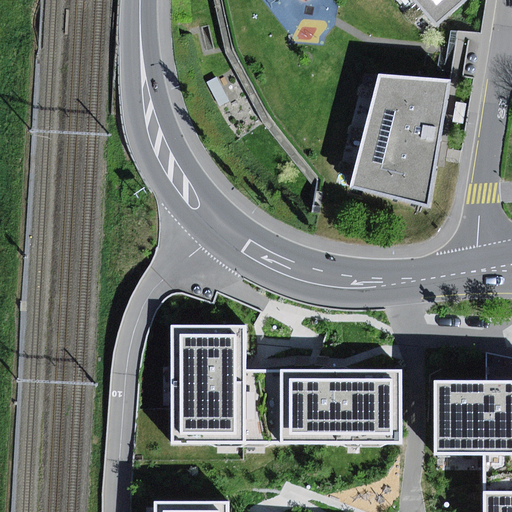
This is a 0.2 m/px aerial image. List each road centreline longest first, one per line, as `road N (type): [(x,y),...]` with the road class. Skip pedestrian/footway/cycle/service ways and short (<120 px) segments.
road 1 (tertiary): [(482,270),(336,280),(256,253),(214,222),(159,143),(141,58),(140,0)]
road 2 (residential): [(482,270),(477,213),(508,63)]
